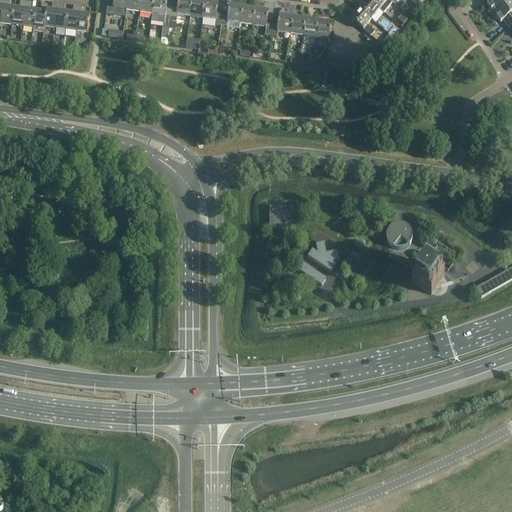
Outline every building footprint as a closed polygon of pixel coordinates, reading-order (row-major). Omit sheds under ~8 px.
[(2,25),(12,26),(14,9),(9,8),(10,0),(8,0),(4,0),(0,28),(2,28),(2,25)] [(126,11),(127,0),(114,0),(113,10),(126,11)] [(139,13),(141,0),(127,0),(126,11),(139,13)] [(152,15),(154,0),(141,0),(139,13),(152,15)] [(154,0),(152,15),(151,23),(164,24),(163,29),(169,30),(170,22),(172,8),(166,8),(167,1),(161,0),(154,0)] [(172,8),(170,22),(176,23),(177,16),(190,17),(192,1),(183,0),(179,0),(178,9),(172,8)] [(371,20),(380,10),(367,0),(366,0),(359,10),(371,20)] [(392,3),(387,0),(367,0),(380,10),(383,13),(392,3)] [(492,15),(509,3),(506,0),(493,0),(487,5),(489,9),(488,10),(492,15)] [(511,0),(509,3),(492,15),(496,20),(497,19),(500,23),(502,22),(508,29),(511,24),(511,0)] [(192,1),(190,17),(203,19),(205,3),(192,1)] [(20,30),(22,31),(26,2),(20,2),(19,10),(14,9),(12,26),(21,27),(20,30)] [(24,28),(33,29),(35,12),(31,11),(32,3),(26,2),(22,31),(23,31),(24,28)] [(54,32),(58,4),(52,3),(51,11),(47,10),(44,28),(53,29),(53,32),(54,32)] [(205,3),(203,19),(215,21),(215,26),(221,26),(223,13),(217,12),(218,5),(205,3)] [(56,29),(65,31),(68,13),(63,13),(64,5),(58,4),(54,32),(56,32),(56,29)] [(33,29),(33,32),(43,34),(44,31),(44,28),(47,10),(47,6),(41,5),(40,13),(35,12),(33,29)] [(74,35),(76,35),(80,7),(74,6),(73,14),(68,13),(65,31),(75,32),(74,35)] [(78,32),(87,34),(90,16),(85,16),(86,8),(80,7),(76,35),(77,35),(78,32)] [(223,13),(221,26),(240,29),(240,25),(243,8),(229,7),(228,13),(223,13)] [(243,8),(240,25),(253,26),(255,10),(243,8)] [(410,18),(416,11),(412,8),(406,15),(410,18)] [(271,37),(273,23),(267,22),(268,12),(255,10),(253,26),(266,28),(265,36),(271,37)] [(367,26),(371,20),(359,10),(350,20),(371,37),(374,32),(367,26)] [(404,25),(410,18),(406,15),(400,22),(404,25)] [(290,35),(292,19),(279,17),(278,24),(273,23),(271,37),(277,37),(278,33),(290,35)] [(303,37),(305,20),(292,19),(290,35),(303,37)] [(316,38),(318,22),(305,20),(303,37),(316,38)] [(318,22),(316,38),(329,40),(331,24),(318,22)] [(393,39),(399,32),(395,28),(389,35),(393,39)] [(122,40),(123,33),(109,31),(108,38),(122,40)] [(387,46),(393,39),(389,35),(384,42),(387,46)] [(373,46),(383,54),(387,50),(377,42),(373,46)] [(379,59),(383,54),(373,46),(369,51),(379,59)] [(376,63),(379,59),(369,51),(366,55),(376,63)] [(364,77),(376,63),(366,55),(359,64),(364,77)] [(364,77),(359,64),(353,63),(351,75),(364,77)] [(284,223),(293,223),(292,217),(292,208),(269,208),(269,231),(284,231),(284,223)] [(412,240),(412,239),(412,238),(412,236),(412,235),(411,234),(411,233),(410,231),(409,230),(408,228),(407,227),(405,227),(405,226),(404,226),(402,225),(401,225),(400,225),(398,225),(397,225),(394,226),(393,227),(392,227),(391,227),(390,228),(390,229),(389,230),(388,231),(387,232),(387,233),(386,235),(386,236),(386,237),(386,238),(386,239),(386,241),(387,242),(387,243),(388,244),(388,245),(389,247),(390,247),(391,248),(392,249),(393,250),(400,239),(409,246),(410,244),(411,243),(411,242),(412,241),(412,240)] [(326,254),(324,245),(316,247),(317,254),(313,251),(309,259),(329,272),(334,265),(330,263),(337,261),(335,253),(326,254)] [(431,296),(436,288),(444,277),(424,264),(412,283),(431,296)] [(320,286),(325,279),(304,265),(299,273),(320,286)] [(481,299),(502,287),(497,277),(475,290),(481,299)]
